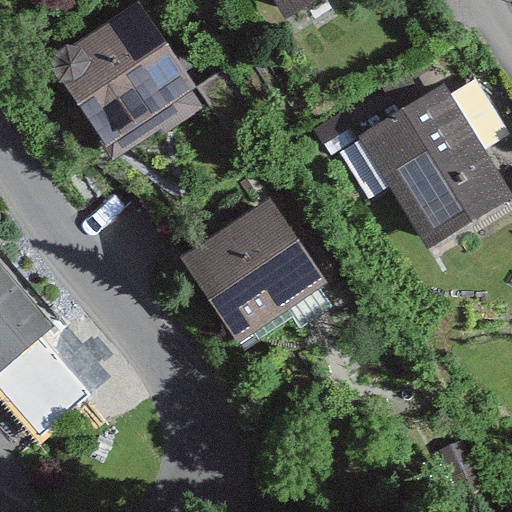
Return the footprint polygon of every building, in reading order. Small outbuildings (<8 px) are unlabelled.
[(243,0),(263,35),(323,0),(243,0)] [(188,108),(131,7),(19,70),(77,171),(188,108)] [(435,89),(341,141),(410,265),(504,213),(435,89)] [(265,207),(154,267),(207,364),(318,303),(265,207)] [(115,395),(0,266),(0,378),(59,444),(115,395)]
